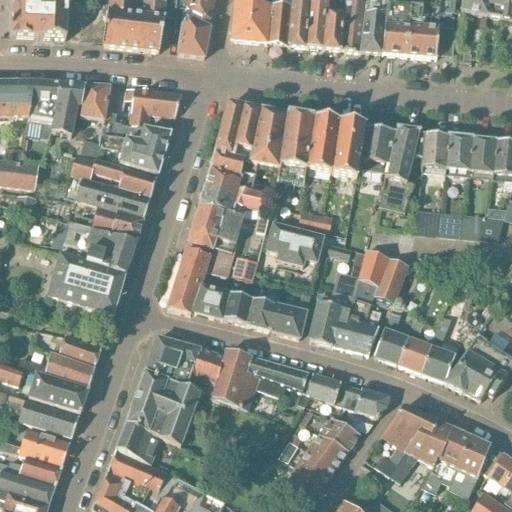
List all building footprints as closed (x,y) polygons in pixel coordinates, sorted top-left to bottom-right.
[(11,0),(9,41),(37,42),(39,0),(11,0)] [(39,0),(37,42),(65,44),(66,0),(39,0)] [(108,0),(102,50),(159,57),(165,6),(153,4),(153,0),(108,0)] [(176,0),(175,12),(178,13),(186,14),(186,13),(211,24),(215,0),(176,0)] [(234,0),(234,6),(230,45),(266,48),(269,10),(270,10),(271,0),(234,0)] [(292,0),(271,0),(270,10),(269,10),(266,48),(287,51),(292,0)] [(310,0),(292,0),(287,51),(306,52),(310,0)] [(310,0),(306,52),(322,54),(325,18),(328,18),(329,1),(318,0),(310,0)] [(344,19),(340,55),(359,57),(366,6),(359,6),(359,0),(346,0),(344,19)] [(381,59),(405,61),(408,31),(438,33),(439,20),(439,14),(440,0),(387,0),(387,5),(384,31),(381,59)] [(440,0),(439,14),(454,16),(455,1),(450,1),(450,0),(440,0)] [(487,21),(487,20),(488,11),(487,11),(488,0),(462,0),(460,16),(487,21)] [(511,0),(488,0),(487,11),(488,11),(487,20),(501,24),(511,25),(511,0)] [(325,18),(322,54),(340,55),(344,19),(335,19),(336,1),(329,1),(328,18),(325,18)] [(359,57),(381,59),(384,31),(387,5),(366,2),(366,6),(359,57)] [(180,35),(177,59),(204,62),(211,24),(186,13),(186,14),(178,13),(175,34),(180,35)] [(408,31),(405,61),(436,64),(436,58),(450,60),(454,21),(439,20),(438,33),(408,31)] [(0,121),(28,122),(29,122),(33,86),(0,86),(0,121)] [(29,122),(28,122),(27,126),(41,128),(39,142),(49,143),(50,137),(51,137),(57,107),(55,107),(59,88),(33,86),(29,122)] [(85,90),(59,88),(55,107),(57,107),(51,137),(70,141),(76,110),(81,110),(85,90)] [(85,90),(81,110),(79,120),(102,125),(100,140),(102,140),(111,141),(114,127),(115,120),(104,118),(109,91),(85,90)] [(130,116),(128,130),(140,133),(141,132),(145,133),(146,131),(150,117),(174,122),(181,99),(134,93),(130,116)] [(227,108),(216,151),(235,156),(236,151),(235,151),(244,111),(227,108)] [(250,155),(261,115),(244,111),(235,151),(236,151),(250,155)] [(286,120),(261,115),(250,155),(247,166),(250,166),(250,168),(278,174),(286,120)] [(303,189),(305,174),(313,124),(286,120),(278,174),(276,185),(303,189)] [(305,174),(330,178),(338,128),(313,124),(305,174)] [(117,145),(163,159),(169,139),(146,131),(145,133),(141,132),(140,133),(128,130),(120,129),(114,127),(111,141),(117,143),(117,145)] [(365,131),(338,128),(330,178),(356,183),(357,179),(365,131)] [(365,131),(357,179),(385,184),(396,135),(365,131)] [(422,164),(424,138),(396,135),(385,184),(378,212),(394,215),(404,218),(410,197),(412,190),(405,188),(412,162),(422,164)] [(448,140),(424,138),(422,164),(421,172),(445,174),(448,140)] [(468,176),(472,142),(448,139),(448,140),(445,174),(468,176)] [(117,143),(111,141),(102,140),(100,150),(122,155),(118,168),(137,174),(156,180),(163,159),(117,145),(117,143)] [(472,142),(468,176),(492,178),(495,144),(472,142)] [(496,144),(495,144),(492,178),(491,185),(504,186),(503,193),(511,194),(511,190),(511,146),(496,145),(496,144)] [(99,149),(87,146),(83,145),(79,161),(96,166),(99,149)] [(233,161),(235,156),(216,151),(215,158),(210,171),(240,180),(240,178),(243,163),(233,161)] [(7,153),(7,166),(20,166),(21,154),(7,153)] [(0,189),(34,194),(36,179),(43,180),(44,172),(46,162),(23,159),(21,168),(0,165),(0,189)] [(69,181),(81,184),(89,187),(91,179),(111,185),(109,192),(149,204),(155,183),(136,177),(96,166),(79,161),(75,160),(69,181)] [(210,171),(204,193),(235,203),(233,209),(261,216),(264,199),(251,196),(255,180),(240,178),(240,180),(210,171)] [(74,206),(97,212),(142,225),(149,204),(109,192),(89,187),(81,184),(74,206)] [(224,216),(212,254),(209,261),(205,277),(225,282),(242,225),(244,215),(261,216),(233,209),(235,203),(204,193),(199,210),(224,216)] [(14,212),(31,217),(35,203),(18,201),(14,212)] [(502,224),(503,224),(511,226),(511,204),(508,204),(508,206),(502,224)] [(206,253),(212,254),(224,216),(199,210),(187,247),(206,253)] [(78,220),(76,230),(135,247),(142,225),(97,212),(93,224),(78,220)] [(485,222),(481,222),(478,244),(497,246),(503,224),(502,224),(496,223),(497,215),(486,215),(485,222)] [(435,240),(438,218),(417,216),(415,238),(435,240)] [(289,229),(297,231),(299,219),(292,217),(289,229)] [(297,232),(318,236),(321,221),(300,217),(299,219),(297,231),(297,232)] [(461,220),(438,218),(435,240),(458,242),(461,220)] [(478,244),(481,222),(461,220),(458,242),(478,244)] [(321,221),(318,236),(328,238),(331,222),(321,221)] [(59,259),(125,279),(135,247),(76,230),(64,226),(63,227),(57,225),(52,243),(50,250),(62,254),(60,259),(59,259)] [(286,268),(294,236),(267,229),(260,254),(278,259),(276,265),(286,268)] [(322,242),(294,236),(286,268),(302,272),(304,265),(316,268),(322,242)] [(327,260),(348,266),(351,255),(330,249),(327,260)] [(185,254),(176,283),(200,291),(205,277),(209,261),(185,254)] [(320,299),(314,326),(309,346),(330,351),(335,330),(344,329),(353,304),(359,284),(365,258),(356,255),(350,280),(337,277),(331,302),(320,299)] [(353,304),(370,310),(373,301),(376,291),(377,291),(387,263),(366,255),(365,258),(359,284),(353,304)] [(125,279),(59,259),(53,282),(47,302),(112,321),(125,279)] [(237,261),(231,281),(252,286),(257,267),(237,261)] [(376,291),(373,301),(393,308),(401,289),(408,270),(387,263),(377,291),(376,291)] [(190,320),(191,316),(200,291),(176,283),(167,313),(190,320)] [(218,323),(245,330),(252,304),(239,300),(241,289),(231,287),(229,298),(225,297),(218,323)] [(191,316),(218,323),(225,297),(200,291),(191,316)] [(245,330),(272,337),(279,311),(263,307),(266,295),(257,293),(254,304),(252,304),(245,330)] [(335,330),(330,351),(367,360),(379,329),(365,325),(370,310),(353,304),(344,329),(335,330)] [(305,317),(279,311),(272,337),(299,343),(305,317)] [(387,326),(396,329),(400,319),(391,315),(387,326)] [(409,335),(418,338),(423,328),(414,324),(409,335)] [(441,325),(438,333),(437,333),(433,344),(441,347),(449,328),(441,325)] [(373,362),(397,370),(407,343),(383,334),(380,343),(373,362)] [(466,357),(444,388),(444,389),(461,398),(462,396),(480,406),(485,398),(493,402),(511,371),(511,362),(499,354),(486,345),(486,344),(477,338),(465,355),(466,357)] [(58,360),(93,373),(101,353),(64,340),(58,359),(58,360)] [(190,380),(200,353),(156,342),(144,377),(185,393),(190,380)] [(407,343),(397,370),(420,379),(430,352),(407,343)] [(420,379),(444,388),(454,362),(430,352),(420,379)] [(200,353),(190,380),(202,386),(215,392),(223,362),(200,353)] [(246,378),(250,362),(225,355),(223,362),(215,392),(211,404),(247,415),(254,394),(258,382),(246,378)] [(66,389),(88,395),(94,373),(93,373),(58,360),(58,359),(50,357),(45,370),(20,362),(16,371),(16,373),(22,375),(35,379),(67,389),(66,389)] [(308,379),(279,370),(250,362),(246,378),(258,382),(254,394),(280,403),(284,391),(301,397),(308,379)] [(16,373),(16,371),(0,365),(0,384),(18,391),(22,375),(16,373)] [(198,397),(185,393),(144,377),(135,402),(190,422),(199,398),(198,397)] [(61,411),(80,418),(88,395),(66,389),(67,389),(35,379),(28,403),(61,411)] [(334,409),(345,412),(351,392),(311,380),(306,399),(302,397),(296,408),(304,411),(310,401),(334,409)] [(385,412),(387,403),(351,392),(345,412),(354,415),(376,422),(376,423),(378,423),(378,421),(385,412)] [(52,435),(71,442),(78,422),(59,415),(0,396),(0,412),(21,419),(19,426),(52,435)] [(190,422),(135,402),(126,428),(159,443),(179,452),(190,422)] [(373,470),(388,481),(416,439),(428,444),(437,427),(402,411),(381,440),(396,452),(388,465),(381,460),(373,470)] [(307,415),(298,429),(303,432),(313,417),(307,415)] [(318,440),(347,456),(360,439),(330,423),(318,440)] [(416,439),(388,481),(399,488),(412,471),(416,464),(432,473),(435,464),(433,463),(438,454),(442,456),(451,433),(437,427),(428,444),(416,439)] [(159,443),(126,428),(115,456),(148,470),(159,443)] [(439,487),(448,491),(470,442),(451,433),(442,456),(438,454),(433,463),(435,464),(432,473),(429,480),(422,492),(434,498),(439,487)] [(0,454),(25,461),(61,473),(70,447),(69,447),(68,448),(50,441),(26,434),(20,452),(2,446),(0,452),(0,454)] [(289,445),(296,450),(301,443),(294,438),(289,445)] [(347,456),(318,440),(306,456),(336,472),(347,456)] [(448,494),(457,498),(468,503),(477,482),(480,476),(486,480),(502,459),(490,451),(470,442),(448,491),(449,491),(448,494)] [(288,446),(278,462),(287,468),(297,451),(288,446)] [(271,452),(266,461),(270,463),(275,455),(271,452)] [(115,456),(107,477),(129,487),(156,499),(166,478),(165,478),(164,477),(156,474),(148,470),(115,456)] [(336,472),(306,456),(295,472),(324,489),(336,472)] [(251,473),(259,478),(268,464),(259,459),(251,473)] [(511,511),(511,466),(502,459),(486,480),(510,497),(504,507),(510,511),(511,511)] [(0,474),(54,491),(61,473),(25,461),(22,470),(9,466),(8,470),(0,466),(0,474)] [(324,489),(295,472),(280,492),(313,504),(324,489)] [(0,496),(47,511),(54,491),(0,474),(0,496)] [(272,481),(263,476),(258,483),(270,488),(273,483),(271,482),(272,481)] [(135,511),(137,510),(141,511),(153,511),(160,502),(155,500),(156,499),(129,487),(107,477),(103,487),(92,511),(135,511)] [(141,511),(137,510),(135,511),(202,511),(198,510),(205,497),(185,488),(166,478),(156,499),(155,500),(160,502),(153,511),(141,511)] [(411,489),(405,498),(412,503),(418,494),(412,490),(411,489)] [(0,507),(4,509),(3,511),(46,511),(47,511),(0,496),(0,507)] [(506,511),(483,496),(472,511),(506,511)] [(300,511),(303,503),(288,497),(285,506),(300,511)] [(386,511),(371,501),(362,511),(386,511)]
